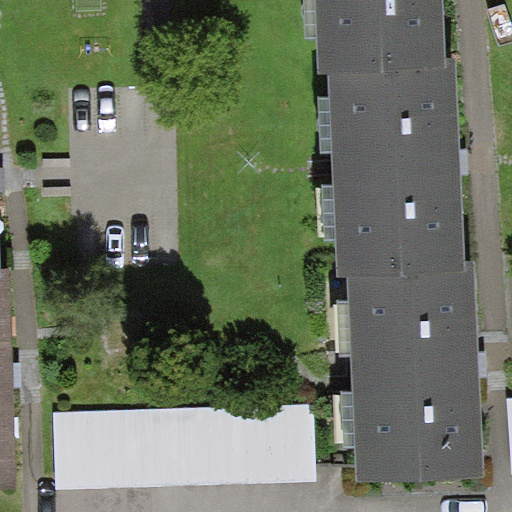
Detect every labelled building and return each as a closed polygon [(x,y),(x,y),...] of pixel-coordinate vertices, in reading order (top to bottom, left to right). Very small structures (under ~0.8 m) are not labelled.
[(326,0),(329,63),(338,62),(440,58),(437,0),(326,0)] [(338,62),(346,267),(353,267),(458,263),(451,58),(440,58),(338,62)] [(353,267),(361,472),(477,468),(470,262),(458,263),(353,267)] [(0,482),(13,482),(8,270),(0,269),(0,482)] [(316,405),(56,415),(59,481),(318,471),(316,405)]
